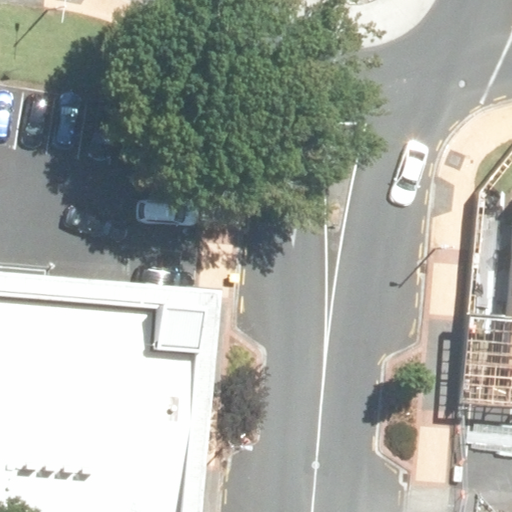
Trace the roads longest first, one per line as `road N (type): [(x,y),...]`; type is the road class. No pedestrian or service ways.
road 1 (tertiary): [(310,511),(339,97)]
road 2 (secondary): [(495,6),(470,47),(433,78),(387,95),(339,97)]
road 3 (secondary): [(339,97),(291,83),(251,53),(219,0)]
